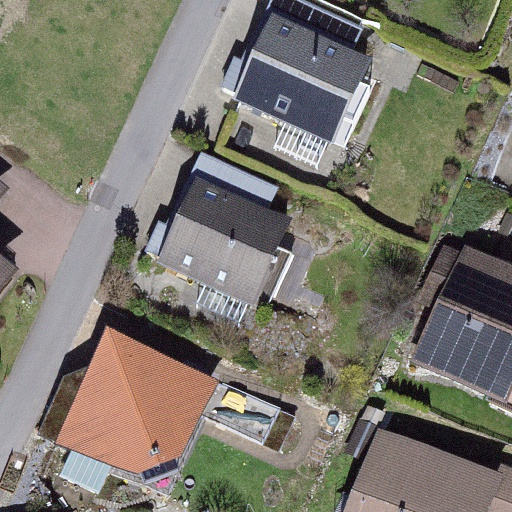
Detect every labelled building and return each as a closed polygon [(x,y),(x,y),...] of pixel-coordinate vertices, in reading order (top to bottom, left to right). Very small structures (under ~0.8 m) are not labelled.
[(382,55),(272,12),(239,97),(350,139),(382,55)] [(0,174),(0,307),(25,277),(0,256),(0,214),(20,190),(0,174)] [(296,214),(197,180),(168,266),(267,300),(296,214)] [(511,272),(461,251),(414,364),(511,404),(511,272)] [(216,393),(109,344),(59,452),(166,501),(216,393)] [(511,511),(511,474),(374,428),(345,511),(511,511)]
